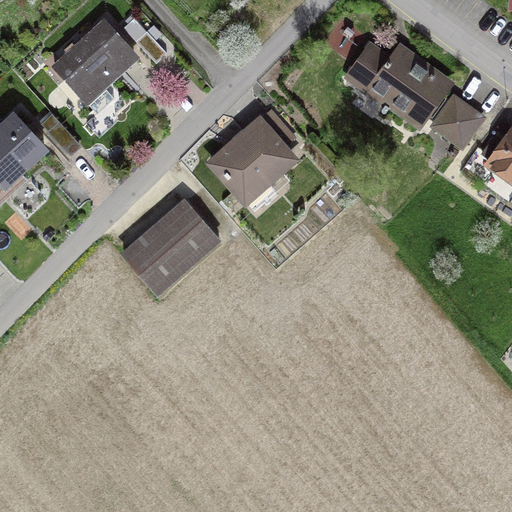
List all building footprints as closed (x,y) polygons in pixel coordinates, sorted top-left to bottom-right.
[(144,60),(108,23),(57,71),(93,109),(144,60)] [(167,52),(148,32),(138,42),(157,61),(167,52)] [(395,60),(374,46),(349,82),(425,135),(431,127),(465,151),(488,118),(433,80),(439,71),(404,47),(395,60)] [(54,112),(41,123),(67,154),(80,143),(54,112)] [(0,193),(45,151),(13,117),(0,129),(0,193)] [(301,161),(269,121),(216,164),(248,204),(301,161)] [(511,138),(490,170),(511,185),(511,138)] [(215,245),(179,209),(128,258),(163,295),(215,245)]
